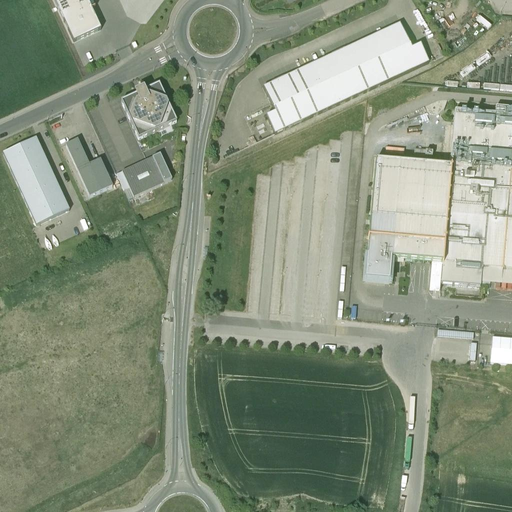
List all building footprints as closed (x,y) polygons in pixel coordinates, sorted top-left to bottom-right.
[(100,33),(85,0),(52,0),(73,45),(100,33)] [(399,26),(262,90),(274,115),(265,119),(274,138),(428,66),(420,48),(411,52),(399,26)] [(176,125),(158,87),(144,93),(143,91),(133,95),(135,98),(120,104),(137,142),(176,125)] [(448,168),(374,162),(364,282),(389,285),(391,261),(442,266),(440,285),(480,289),(480,285),(511,287),(511,110),(495,109),(494,115),(453,112),(448,168)] [(68,213),(36,141),(3,156),(36,227),(68,213)] [(77,142),(65,148),(77,173),(88,167),(77,142)] [(159,156),(152,160),(164,186),(171,182),(165,169),(159,156)] [(152,160),(116,176),(127,202),(164,186),(152,160)] [(88,167),(77,173),(89,200),(112,190),(99,162),(88,167)]
